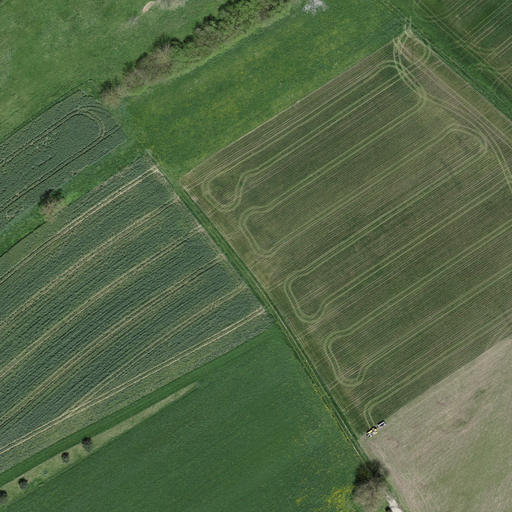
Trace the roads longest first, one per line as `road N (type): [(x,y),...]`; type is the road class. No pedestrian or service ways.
road 1 (track): [(395,511),(263,294),(119,105),(278,0)]
road 2 (track): [(386,0),(511,111)]
